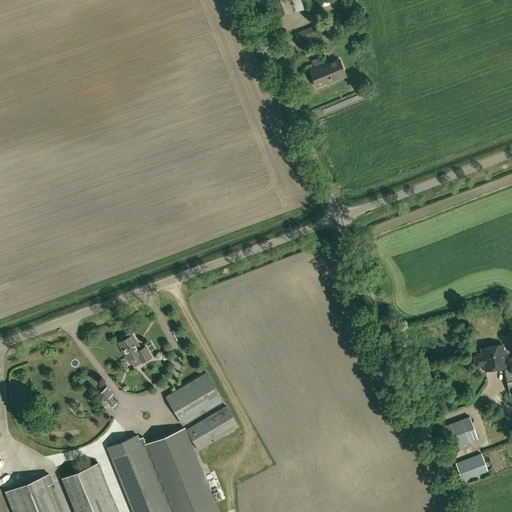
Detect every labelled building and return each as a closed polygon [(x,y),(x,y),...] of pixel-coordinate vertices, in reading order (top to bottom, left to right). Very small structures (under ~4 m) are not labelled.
[(269,0),(276,19),(296,12),(290,0),(269,0)] [(299,0),(291,0),(297,14),(304,11),(299,0)] [(355,20),(345,23),(349,34),(359,31),(355,20)] [(319,25),(300,33),(306,49),(325,41),(319,25)] [(347,76),(340,60),(325,66),(324,64),(309,70),(316,88),(331,81),(332,82),(347,76)] [(145,346),(139,350),(134,341),(136,340),(131,332),(121,337),(123,340),(118,342),(128,360),(136,355),(141,363),(152,357),(145,346)] [(476,357),(478,366),(484,365),(485,370),(506,366),(502,344),(481,349),(482,356),(476,357)] [(492,369),(465,373),(467,390),(495,386),(492,369)] [(183,424),(223,400),(206,372),(166,396),(183,424)] [(112,394),(106,387),(99,394),(112,407),(116,403),(110,396),(112,394)] [(473,395),(445,404),(449,415),(477,406),(473,395)] [(238,426),(226,406),(186,430),(198,450),(238,426)] [(479,437),(470,416),(443,426),(452,448),(479,437)] [(218,511),(184,428),(145,443),(173,511),(218,511)] [(173,511),(145,443),(143,437),(138,438),(137,435),(107,447),(133,511),(173,511)] [(456,463),(463,483),(488,473),(481,454),(456,463)]
